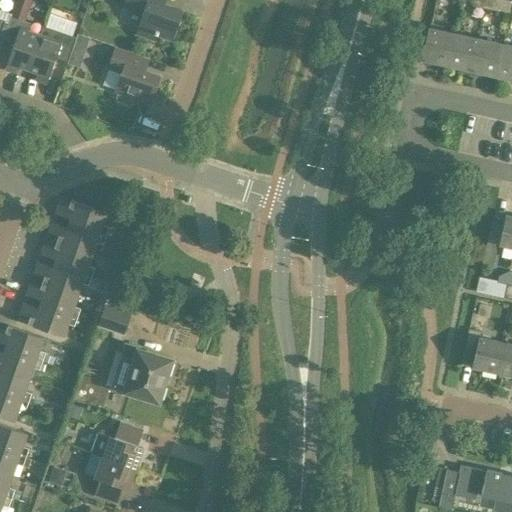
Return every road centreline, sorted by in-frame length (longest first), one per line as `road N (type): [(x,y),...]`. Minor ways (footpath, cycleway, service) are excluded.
road 1 (residential): [(205,511),(234,327),(205,227),(208,179)]
road 2 (tertiary): [(291,201),(281,305),(303,414)]
road 3 (tertiary): [(303,414),(316,335),(320,206)]
road 4 (residential): [(163,164),(218,0)]
road 5 (tertiary): [(349,43),(323,87),(291,201)]
road 6 (tertiary): [(320,206),(349,43)]
road 7 (residential): [(511,172),(407,149),(419,93)]
